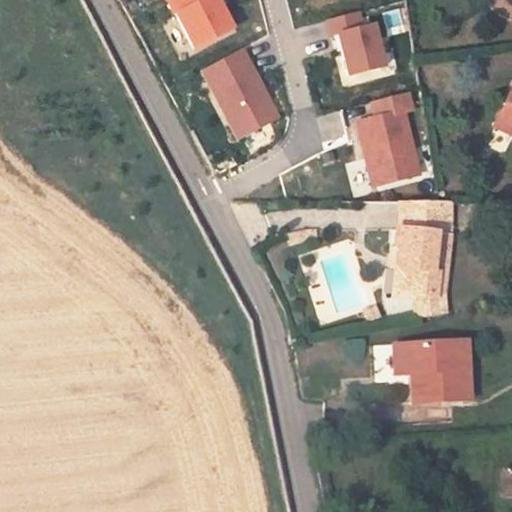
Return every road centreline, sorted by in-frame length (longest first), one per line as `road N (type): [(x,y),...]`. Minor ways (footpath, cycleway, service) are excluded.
road 1 (unclassified): [(208,198),(270,312),(311,511)]
road 2 (residential): [(274,0),(304,110),(299,141),(208,198)]
road 3 (unclassified): [(103,0),(208,198)]
